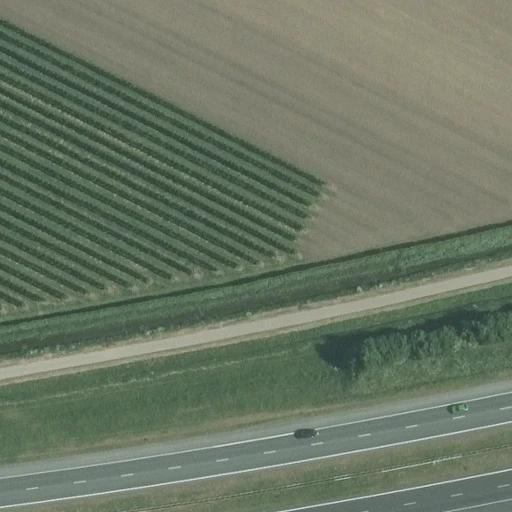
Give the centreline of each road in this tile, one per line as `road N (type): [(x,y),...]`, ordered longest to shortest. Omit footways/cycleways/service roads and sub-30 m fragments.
road 1 (unclassified): [(0,373),(511,270)]
road 2 (motorway): [(511,407),(0,499)]
